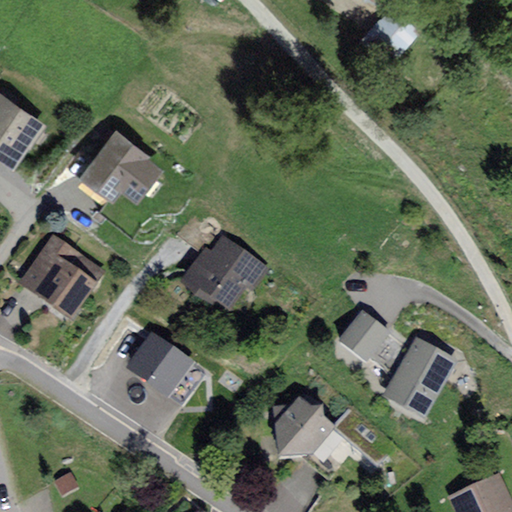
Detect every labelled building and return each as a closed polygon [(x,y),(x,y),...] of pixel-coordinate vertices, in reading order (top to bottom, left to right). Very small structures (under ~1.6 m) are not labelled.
[(389,8),(362,33),(387,60),(414,35),(389,8)] [(0,100),(0,167),(3,170),(35,126),(0,100)] [(66,182),(96,206),(108,193),(122,207),(153,167),(106,131),(66,182)] [(45,236),(9,290),(66,328),(102,274),(45,236)] [(265,275),(215,238),(203,253),(199,250),(172,283),(217,319),(226,308),(234,314),(265,275)] [(329,346),(355,368),(383,336),(357,313),(329,346)] [(125,368),(168,399),(196,360),(152,329),(125,368)] [(374,397),(418,424),(454,364),(410,338),(374,397)] [(281,410),(264,411),(264,460),(302,460),(337,499),(360,477),(325,440),(333,432),(293,399),(281,410)] [(511,511),(511,497),(502,476),(444,501),(448,511),(511,511)]
